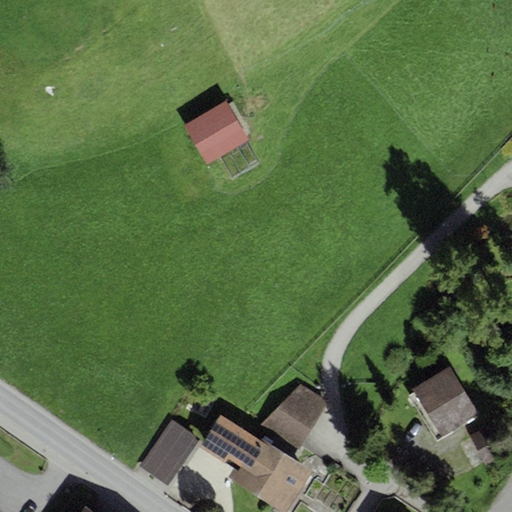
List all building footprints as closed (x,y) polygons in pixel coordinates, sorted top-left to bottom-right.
[(226,101),(184,125),(206,164),(248,141),(226,101)] [(449,367),(412,389),(441,438),(478,416),(449,367)] [(322,396),(298,383),(261,424),(299,447),(324,407),(322,396)] [(285,511),(311,470),(220,414),(199,447),(224,463),(227,458),(237,464),(228,477),(284,511),(285,511)] [(170,418),(138,465),(166,485),(199,438),(170,418)] [(511,443),(500,420),(469,436),(485,466),(511,452),(511,443)]
